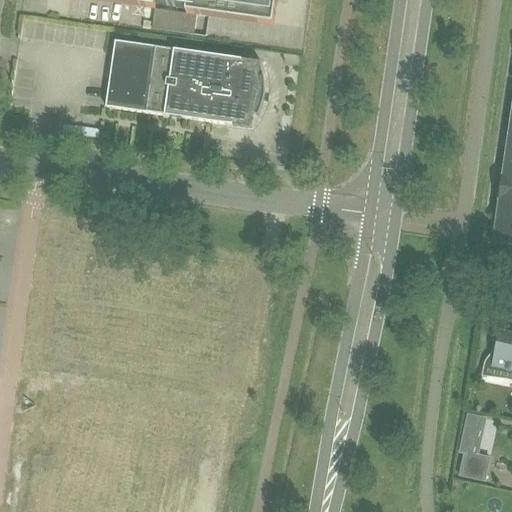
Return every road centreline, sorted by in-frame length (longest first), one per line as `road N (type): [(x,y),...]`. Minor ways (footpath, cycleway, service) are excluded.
road 1 (residential): [(427,511),(436,381),(494,0)]
road 2 (unclassified): [(369,213),(0,161)]
road 3 (tertiary): [(369,213),(316,511)]
road 4 (tertiary): [(332,511),(396,216)]
road 5 (tertiary): [(396,216),(427,0)]
road 6 (tertiary): [(400,0),(369,213)]
